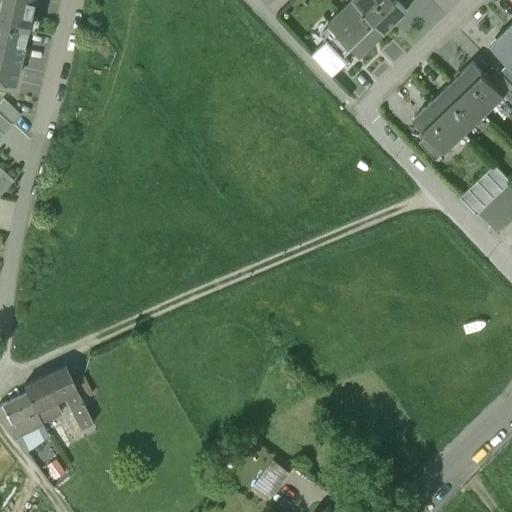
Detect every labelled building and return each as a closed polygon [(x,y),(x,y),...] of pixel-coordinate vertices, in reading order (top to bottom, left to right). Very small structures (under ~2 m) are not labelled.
[(13,80),(30,0),(0,0),(0,76),(12,79),(13,80)] [(327,39),(344,56),(353,47),(360,55),(385,31),(354,0),(349,0),(328,21),(330,24),(320,34),(326,40),(327,39)] [(354,0),(385,31),(406,10),(396,1),(397,0),(396,0),(354,0)] [(511,26),(510,25),(490,44),(507,63),(511,67),(511,26)] [(332,76),(348,61),(344,56),(327,39),(326,40),(311,54),(332,76)] [(484,113),(504,94),(489,78),(482,71),(472,61),(452,80),(484,113)] [(511,67),(507,63),(500,70),(496,67),(496,68),(498,70),(511,84),(511,67)] [(510,99),(511,97),(511,84),(498,70),(489,78),(504,94),(510,99)] [(0,88),(10,91),(12,79),(0,76),(0,88)] [(464,132),(484,113),(452,80),(433,99),(464,132)] [(20,113),(2,97),(0,99),(0,110),(12,122),(20,113)] [(444,151),(464,132),(433,99),(413,118),(422,128),(427,134),(444,151)] [(0,135),(10,124),(0,114),(0,135)] [(435,159),(444,151),(427,134),(419,142),(435,159)] [(486,172),(502,189),(511,181),(494,164),(486,172)] [(0,191),(12,178),(0,166),(0,191)] [(477,180),(494,197),(502,189),(486,172),(477,180)] [(477,180),(469,188),(485,206),(494,197),(477,180)] [(485,206),(469,188),(460,197),(477,214),(485,206)] [(27,392),(28,392),(37,408),(66,394),(83,429),(94,424),(64,365),(24,385),(27,392)] [(27,392),(0,406),(0,412),(13,438),(44,423),(36,408),(37,408),(28,392),(27,392)]
